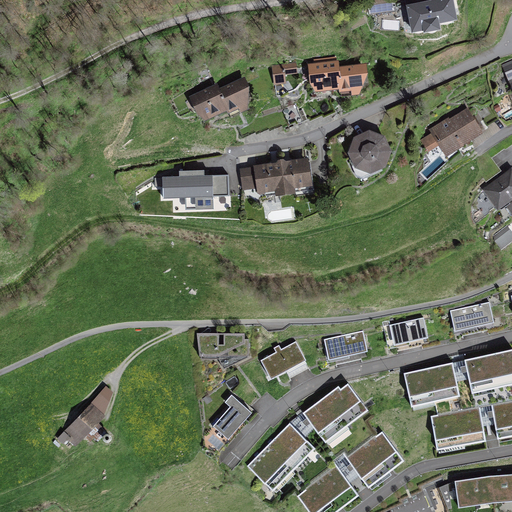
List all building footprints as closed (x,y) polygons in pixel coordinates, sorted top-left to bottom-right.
[(429,0),(404,0),(410,36),(439,32),(438,23),(462,20),(459,0),(437,0),(429,1),(429,0)] [(368,6),(370,15),(396,12),(395,3),(368,6)] [(314,64),(308,64),(310,85),(316,93),(339,90),(340,93),(341,93),(341,97),(359,95),(368,74),(367,64),(340,67),(339,57),(314,60),(314,64)] [(511,60),(502,65),(511,89),(511,60)] [(271,66),(274,86),(286,84),(286,75),(298,74),(296,62),(271,66)] [(217,84),(189,97),(198,118),(205,122),(227,112),(228,115),(239,110),(241,114),(248,111),(250,87),(245,77),(220,89),(217,84)] [(484,134),(468,108),(449,119),(448,118),(429,130),(432,134),(420,140),(429,152),(439,146),(446,158),(464,147),(464,146),(484,134)] [(371,175),(386,168),(392,152),(385,137),(369,131),(354,138),(348,154),(355,169),(371,175)] [(254,167),(240,169),(243,191),(257,189),(258,194),(274,192),(276,197),(296,194),(296,189),(313,186),(308,158),(286,161),(283,160),(276,161),(275,163),(254,166),(254,167)] [(511,168),(511,169),(482,190),(498,211),(506,206),(511,214),(511,168)] [(179,177),(162,177),(163,199),(173,199),(230,197),(228,175),(204,176),(204,171),(179,171),(179,177)] [(230,211),(230,197),(173,199),(174,213),(230,211)] [(492,237),(501,250),(511,242),(511,232),(508,226),(492,237)] [(489,302),(450,311),(455,332),(493,323),(489,302)] [(424,318),(384,326),(389,350),(410,346),(410,343),(428,339),(424,318)] [(363,331),(324,340),(328,363),(350,359),(349,357),(368,352),(363,331)] [(245,334),(197,334),(199,357),(200,357),(201,360),(219,360),(224,370),(249,358),(249,339),(245,339),(245,334)] [(276,353),(261,361),(271,381),(307,361),(296,342),(282,350),(279,345),(274,349),(276,353)] [(511,350),(465,361),(472,395),(511,386),(511,350)] [(453,363),(404,374),(411,408),(461,397),(453,363)] [(338,387),(304,413),(325,445),(369,411),(349,384),(341,390),(338,387)] [(91,404),(104,417),(113,393),(106,387),(91,404)] [(252,414),(231,395),(225,403),(230,408),(213,427),(228,441),(252,414)] [(209,396),(204,400),(207,404),(212,401),(209,396)] [(511,401),(492,405),(497,440),(511,437),(511,401)] [(91,404),(57,439),(64,446),(71,439),(77,445),(104,417),(91,404)] [(480,407),(430,416),(437,451),(487,442),(480,407)] [(289,423),(247,467),(272,493),(316,449),(289,423)] [(376,436),(346,458),(368,490),(404,462),(383,432),(377,436),(376,436)] [(306,490),(297,497),(308,511),(339,511),(359,497),(337,466),(305,489),(306,490)] [(511,475),(491,477),(455,482),(459,509),(495,504),(511,502),(511,475)]
